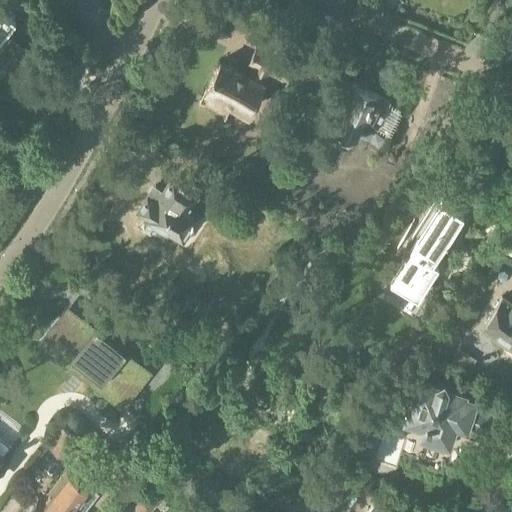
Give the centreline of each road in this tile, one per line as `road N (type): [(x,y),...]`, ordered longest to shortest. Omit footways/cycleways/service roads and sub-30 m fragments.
road 1 (residential): [(0,277),(62,185),(155,0)]
road 2 (residential): [(511,73),(330,0)]
